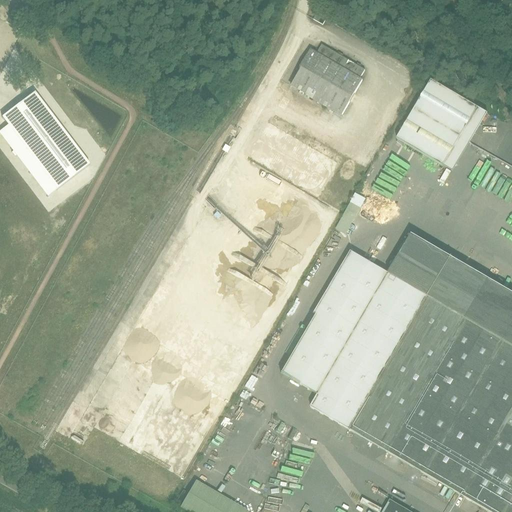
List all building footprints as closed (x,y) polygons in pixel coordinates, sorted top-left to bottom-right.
[(316,16),(314,20),(322,25),(325,21),(316,16)] [(311,51),(283,97),(335,128),(363,81),(360,80),(365,72),(321,45),(316,54),(311,51)] [(428,82),(396,138),(449,168),(480,111),(428,82)] [(57,192),(90,167),(34,94),(1,119),(8,127),(57,192)] [(248,158),(317,199),(337,164),(306,145),(310,138),(298,131),(295,138),(268,123),(248,158)] [(0,136),(48,199),(57,192),(8,127),(0,132),(0,136)] [(367,203),(357,197),(337,231),(347,237),(367,203)] [(350,252),(304,331),(280,371),(316,392),(309,404),(492,511),(511,511),(511,296),(407,236),(385,273),(350,252)] [(182,510),(185,511),(240,511),(195,486),(182,510)]
